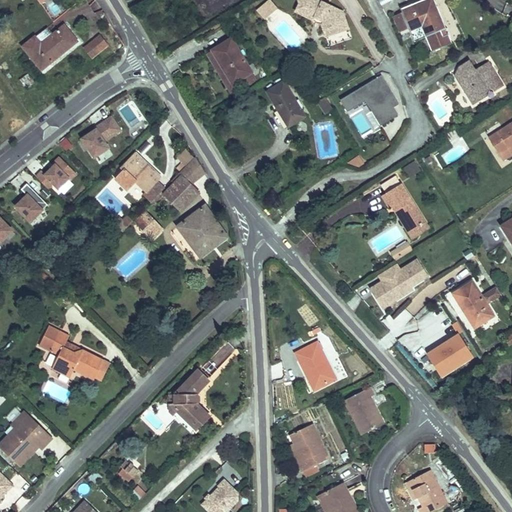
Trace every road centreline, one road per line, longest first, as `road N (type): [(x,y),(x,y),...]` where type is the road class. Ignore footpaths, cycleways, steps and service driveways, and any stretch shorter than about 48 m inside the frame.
road 1 (residential): [(267,232),(254,258),(264,511)]
road 2 (residential): [(267,232),(433,415)]
road 3 (residential): [(148,57),(267,232)]
road 4 (residential): [(0,166),(148,57)]
road 5 (residential): [(510,511),(433,415)]
road 6 (residential): [(386,511),(377,494),(381,464),(433,415)]
